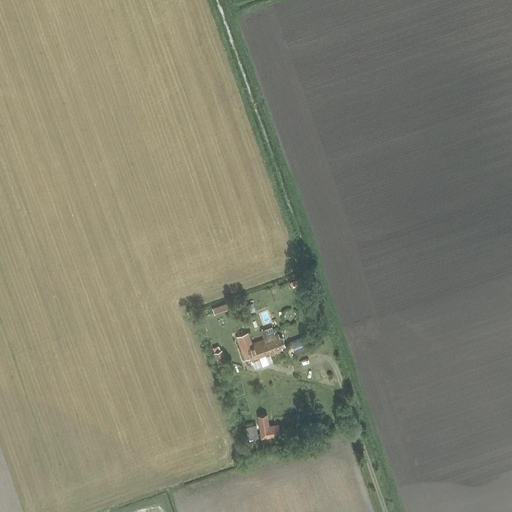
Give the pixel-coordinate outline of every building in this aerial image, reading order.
[(227,302),(212,308),(214,314),(229,309),(227,302)] [(252,345),(248,334),(236,339),(245,361),(251,359),(252,362),(283,351),(281,348),(284,347),(281,338),(279,338),(278,336),(252,345)] [(290,343),(295,355),(307,350),(302,338),(290,343)] [(221,349),(213,352),(218,364),(226,361),(221,349)] [(257,416),(261,439),(280,436),(278,424),(269,425),(267,414),(257,416)]
